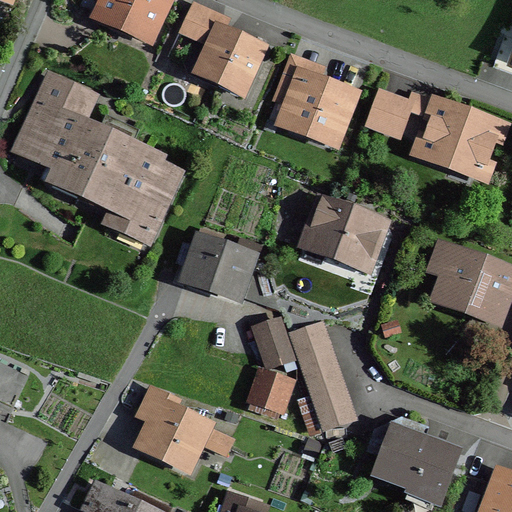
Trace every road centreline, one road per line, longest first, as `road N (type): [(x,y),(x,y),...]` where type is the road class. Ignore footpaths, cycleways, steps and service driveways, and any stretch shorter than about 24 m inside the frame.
road 1 (residential): [(234,0),(511,106)]
road 2 (residential): [(46,511),(158,317),(169,270)]
